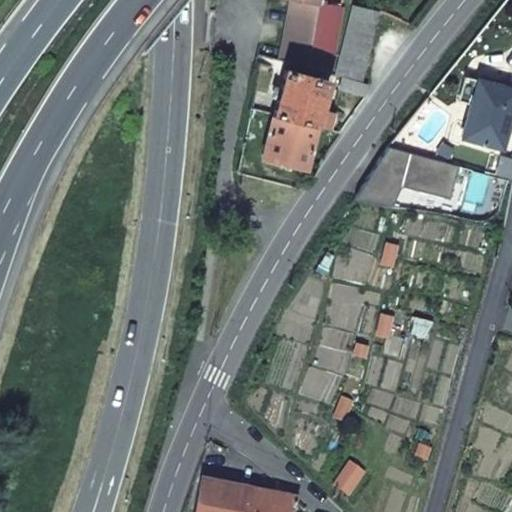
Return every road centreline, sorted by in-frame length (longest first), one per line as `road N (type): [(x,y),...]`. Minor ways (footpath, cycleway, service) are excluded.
road 1 (trunk): [(95,511),(141,341),(160,228),(172,98),(169,0)]
road 2 (residential): [(465,0),(294,233),(202,408)]
road 3 (residential): [(511,234),(436,511)]
road 4 (trunk): [(0,241),(34,158),(144,0)]
road 5 (residential): [(202,408),(325,511)]
